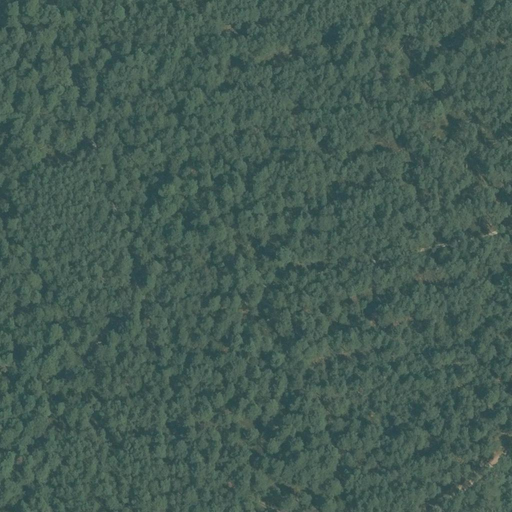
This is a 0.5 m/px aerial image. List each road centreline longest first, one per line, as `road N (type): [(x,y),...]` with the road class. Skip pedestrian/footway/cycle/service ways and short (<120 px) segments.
road 1 (track): [(134,326),(511,228)]
road 2 (track): [(47,0),(134,326)]
